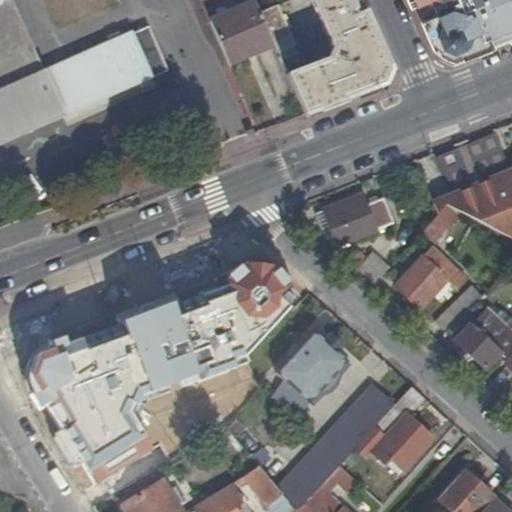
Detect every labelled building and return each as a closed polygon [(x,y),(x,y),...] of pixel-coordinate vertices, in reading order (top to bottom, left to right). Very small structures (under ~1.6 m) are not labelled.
[(0,0),(0,140),(151,72),(133,31),(44,71),(12,0),(0,0)] [(247,0),(206,17),(228,67),(273,48),(255,10),(251,0),(247,0)] [(385,68),(355,0),(306,0),(326,45),(323,56),(284,74),(302,113),(347,97),(379,84),(385,68)] [(511,31),(511,0),(410,0),(432,49),(449,55),(492,39),(511,31)] [(271,3),(255,10),(273,48),(274,50),(289,43),(271,3)] [(511,170),(427,203),(429,212),(430,215),(440,204),(505,237),(508,244),(511,242),(511,170)] [(322,210),(333,240),(388,220),(382,202),(365,208),(361,197),(322,210)] [(452,213),(441,207),(420,228),(429,236),(452,213)] [(367,280),(381,265),(370,254),(366,258),(349,241),(338,253),(367,280)] [(427,244),(390,282),(415,305),(439,279),(453,293),(465,280),(427,244)] [(224,283),(29,355),(26,377),(30,391),(21,395),(82,491),(160,447),(171,465),(227,432),(263,388),(248,366),(246,354),(308,294),(277,265),(244,265),(224,283)] [(480,299),(468,288),(432,325),(443,334),(445,332),(475,303),(480,299)] [(511,335),(475,303),(445,332),(483,368),(484,369),(511,339),(511,335)] [(312,333),(273,376),(308,409),(347,367),(312,333)] [(397,401),(410,412),(421,398),(408,387),(397,401)] [(392,407),(373,390),(307,462),(326,481),(336,469),(357,446),(391,409),(392,407)] [(391,409),(357,446),(368,456),(403,419),(391,409)] [(403,419),(368,456),(380,467),(386,461),(401,475),(429,445),(403,419)] [(326,481),(307,462),(276,495),(283,504),(290,511),(298,511),(319,489),(320,487),(326,481)] [(254,469),(240,479),(267,511),(279,511),(280,511),(290,511),(283,504),(276,495),(271,489),(254,469)] [(351,483),(336,469),(326,481),(320,487),(328,493),(335,485),(342,492),(351,483)] [(439,498),(454,511),(472,511),(488,496),(462,472),(439,498)] [(177,511),(161,485),(122,510),(122,511),(177,511)] [(298,511),(343,511),(319,489),(298,511)] [(491,496),(476,511),(494,511),(501,505),(491,496)] [(215,498),(196,510),(197,511),(241,511),(239,508),(232,511),(228,511),(224,505),(220,507),(215,498)]
